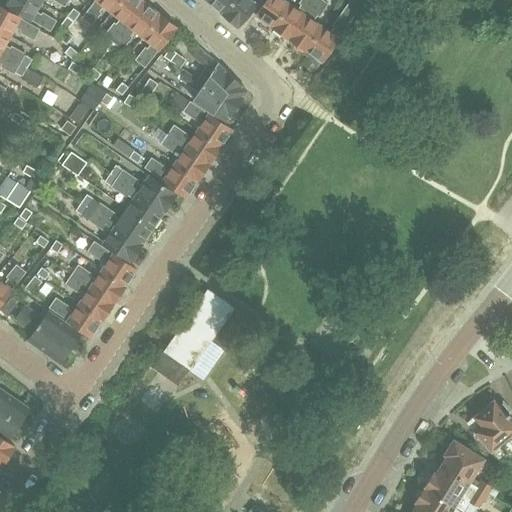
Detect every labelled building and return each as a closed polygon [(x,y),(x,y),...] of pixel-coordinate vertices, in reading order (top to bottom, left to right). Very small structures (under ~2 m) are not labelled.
[(37,11),(42,2),(38,0),(10,0),(8,5),(52,31),(58,20),(44,12),(43,14),(37,11)] [(103,6),(111,12),(120,0),(95,0),(82,18),(91,25),(101,12),(100,11),(103,6)] [(127,25),(144,2),(141,0),(120,0),(111,12),(119,18),(115,23),(114,22),(104,35),(113,42),(127,25)] [(206,0),(221,12),(231,0),(206,0)] [(253,0),(253,1),(251,0),(231,0),(221,12),(237,26),(258,0),(253,0)] [(264,0),(254,15),(272,27),(288,3),(283,0),(264,0)] [(297,9),(288,3),(272,27),(289,38),(305,14),(314,0),(300,0),(298,3),(300,4),(297,9)] [(323,0),(314,0),(305,14),(289,38),(305,49),(321,25),(313,20),(316,15),(318,16),(327,3),(323,0)] [(329,31),(321,25),(305,49),(321,60),(337,36),(350,18),(360,3),(354,0),(347,0),(340,11),(330,25),(332,26),(329,31)] [(135,31),(142,36),(159,14),(144,2),(127,25),(113,42),(123,50),(133,37),(131,35),(135,31)] [(41,28),(21,17),(0,5),(0,28),(12,34),(17,26),(22,28),(21,30),(35,38),(41,28)] [(73,8),(67,16),(73,21),(79,12),(73,8)] [(176,27),(159,14),(142,36),(151,43),(147,48),(146,47),(135,60),(145,67),(159,49),(176,27)] [(67,29),(73,21),(67,16),(61,24),(67,29)] [(0,28),(0,50),(2,52),(27,66),(31,59),(26,56),(27,54),(12,45),(11,48),(6,45),(7,44),(12,34),(0,28)] [(66,31),(60,39),(66,44),(73,36),(66,31)] [(70,46),(64,52),(72,58),(77,52),(70,46)] [(197,78),(235,105),(246,90),(217,63),(198,47),(192,54),(206,66),(197,78)] [(171,61),(177,52),(170,48),(165,56),(171,61)] [(0,50),(0,61),(3,63),(2,65),(16,73),(17,72),(22,75),(27,66),(0,50)] [(81,67),(73,62),(69,69),(77,74),(81,67)] [(235,105),(197,78),(185,70),(181,67),(175,63),(170,71),(180,78),(198,90),(193,98),(225,120),(233,109),(235,105)] [(44,75),(27,66),(22,75),(20,78),(37,87),(44,75)] [(101,73),(93,67),(88,73),(96,80),(101,73)] [(149,96),(157,84),(149,78),(144,86),(141,91),(149,96)] [(122,81),(115,89),(122,94),(128,86),(122,81)] [(106,93),(100,101),(107,106),(115,112),(121,103),(113,97),(106,93)] [(129,94),(124,102),(130,107),(136,98),(129,94)] [(202,120),(196,130),(220,146),(231,128),(207,112),(190,101),(185,109),(183,111),(196,119),(197,117),(202,120)] [(15,112),(10,119),(19,124),(23,117),(15,112)] [(67,120),(61,129),(69,134),(75,126),(67,120)] [(185,147),(209,162),(220,146),(196,130),(191,138),(186,135),(188,133),(174,124),(167,135),(185,147)] [(180,154),(174,163),(198,179),(209,162),(185,147),(167,135),(161,144),(174,152),(175,150),(180,154)] [(125,144),(121,151),(129,157),(134,150),(125,144)] [(129,157),(138,163),(142,156),(134,150),(129,157)] [(71,152),(62,164),(77,175),(86,163),(71,152)] [(151,157),(145,167),(163,180),(187,195),(198,179),(174,163),(169,172),(164,168),(165,166),(151,157)] [(27,164),(22,171),(31,177),(36,170),(27,164)] [(165,210),(177,193),(149,174),(142,185),(138,181),(139,179),(123,169),(116,164),(110,172),(117,177),(165,210)] [(104,181),(112,186),(127,196),(129,194),(134,198),(127,208),(154,227),(165,210),(117,177),(110,172),(104,181)] [(20,207),(30,191),(17,183),(6,198),(20,207)] [(87,206),(93,198),(87,194),(81,202),(87,206)] [(82,215),(87,206),(81,202),(75,210),(82,215)] [(154,227),(127,208),(120,219),(115,215),(116,213),(101,203),(100,203),(95,211),(142,243),(154,227)] [(26,208),(20,216),(26,221),(32,212),(26,208)] [(95,211),(89,220),(104,230),(106,228),(111,232),(104,241),(131,260),(142,243),(95,211)] [(18,216),(13,222),(22,228),(26,222),(18,216)] [(40,235),(36,241),(44,247),(48,240),(40,235)] [(55,240),(49,249),(56,253),(62,245),(55,240)] [(125,286),(136,268),(94,240),(87,250),(101,259),(102,257),(107,261),(101,270),(125,286)] [(5,283),(0,278),(0,305),(27,272),(18,264),(8,277),(9,278),(5,283)] [(71,274),(90,286),(114,302),(125,286),(101,270),(95,278),(90,275),(91,273),(78,264),(71,274)] [(50,273),(41,267),(37,274),(45,279),(50,273)] [(114,302),(90,286),(71,274),(65,283),(78,293),(79,291),(84,294),(78,303),(102,319),(114,302)] [(35,276),(25,288),(32,294),(42,281),(35,276)] [(164,351),(163,353),(152,368),(177,385),(189,368),(190,369),(210,340),(223,348),(241,322),(246,315),(233,306),(234,306),(208,288),(203,295),(164,351)] [(13,296),(7,303),(14,308),(20,301),(13,296)] [(91,336),(102,319),(78,303),(73,312),(68,309),(69,307),(55,298),(48,308),(91,336)] [(10,314),(14,308),(7,303),(2,309),(10,314)] [(26,305),(21,313),(70,348),(81,333),(49,311),(44,318),(26,305)] [(29,340),(60,362),(70,348),(21,313),(16,319),(35,332),(29,340)] [(0,410),(19,423),(29,408),(0,388),(0,410)] [(481,408),(480,411),(469,422),(492,450),(501,459),(507,452),(500,444),(511,432),(511,419),(508,415),(510,413),(509,412),(511,411),(503,402),(500,405),(494,399),(487,406),(483,406),(481,408)] [(0,431),(9,438),(19,423),(0,410),(0,431)] [(0,461),(3,464),(15,447),(0,436),(0,461)] [(445,452),(439,462),(488,493),(494,496),(498,489),(480,479),(479,481),(473,478),(485,458),(454,438),(452,442),(448,442),(445,447),(445,452)] [(480,507),(488,493),(439,462),(432,473),(429,473),(426,477),(426,482),(424,486),(456,506),(463,510),(469,500),(480,507)] [(415,499),(409,510),(412,511),(451,511),(456,506),(424,486),(422,488),(419,488),(415,494),(415,499)]
